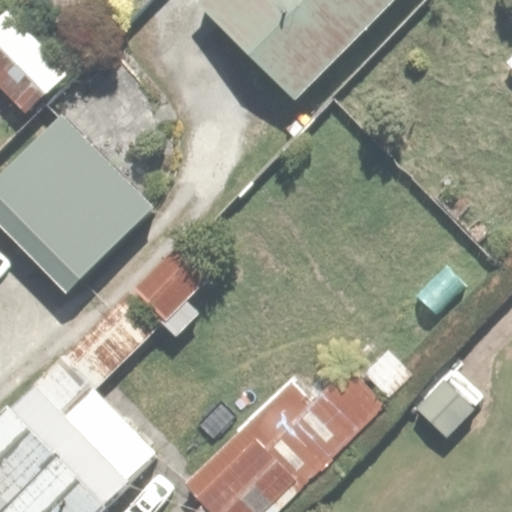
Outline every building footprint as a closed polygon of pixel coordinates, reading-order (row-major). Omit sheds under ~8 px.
[(12,0),(10,0),(0,11),(0,77),(33,110),(78,65),(12,0)] [(195,0),(295,97),(389,0),(195,0)] [(62,105),(0,166),(0,223),(69,293),(159,203),(62,105)] [(99,511),(162,456),(97,383),(167,320),(177,331),(206,305),(197,295),(223,272),(191,236),(33,384),(0,413),(0,511),(99,511)] [(294,375),(186,479),(206,500),(194,511),(267,511),(385,399),(350,362),(314,396),(294,375)] [(450,374),(417,408),(448,438),(481,404),(450,374)]
